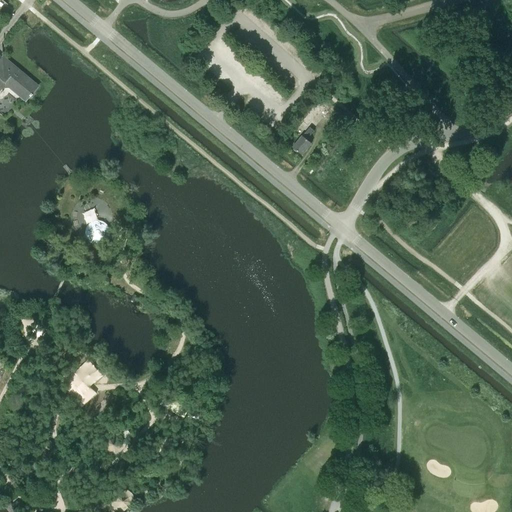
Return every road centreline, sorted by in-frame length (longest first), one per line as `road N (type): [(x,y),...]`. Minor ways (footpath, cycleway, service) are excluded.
road 1 (tertiary): [(511,371),(70,0)]
road 2 (unknown): [(325,250),(23,0)]
road 3 (unknown): [(511,332),(379,221),(353,209)]
